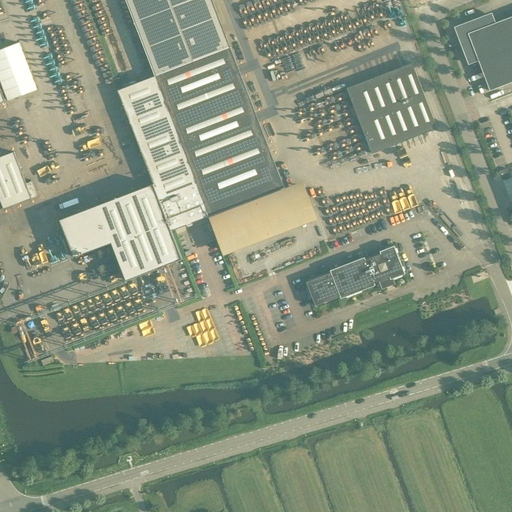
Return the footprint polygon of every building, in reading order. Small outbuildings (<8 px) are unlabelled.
[(230,47),(212,0),(127,0),(156,76),(210,216),(211,216),(224,252),(316,217),(302,181),(284,187),(230,47)] [(492,13),(455,28),(469,64),(479,61),(490,91),(511,83),(511,16),(496,23),(492,13)] [(373,153),(437,129),(412,63),(348,88),(373,153)] [(112,242),(127,281),(183,258),(173,232),(210,216),(156,76),(118,90),(154,184),(60,219),(75,257),(112,242)] [(0,156),(0,198),(4,209),(38,196),(32,181),(26,183),(14,152),(0,156)] [(501,177),(509,174),(507,168),(499,171),(501,177)] [(332,272),(307,282),(316,306),(341,296),(341,298),(375,285),(374,283),(379,282),(390,277),(391,279),(393,279),(405,274),(394,246),(380,252),(381,253),(365,259),(365,257),(331,270),(332,272)]
